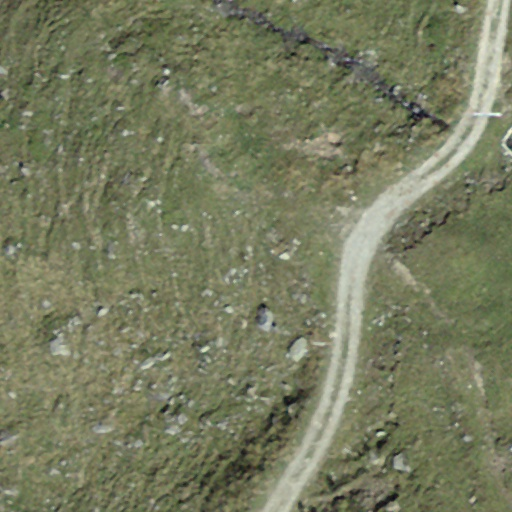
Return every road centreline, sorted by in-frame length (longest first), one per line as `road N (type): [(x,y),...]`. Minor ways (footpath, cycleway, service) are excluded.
road 1 (track): [(271,511),(310,451),(337,359),(349,272),(379,210),(441,169),(473,119),(493,0)]
road 2 (track): [(361,248),(442,341),(496,511)]
